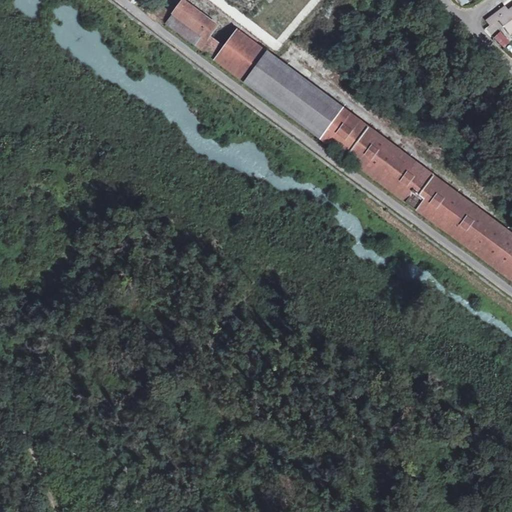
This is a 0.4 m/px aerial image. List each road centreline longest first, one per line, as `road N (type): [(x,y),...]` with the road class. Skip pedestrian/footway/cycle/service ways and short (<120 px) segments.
road 1 (unclassified): [(511,291),(118,0)]
road 2 (track): [(0,367),(56,511)]
